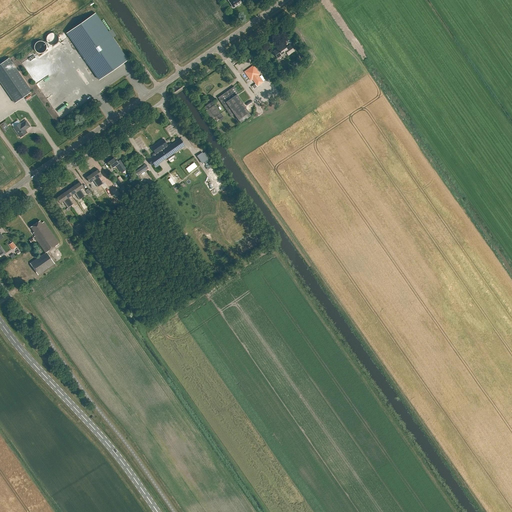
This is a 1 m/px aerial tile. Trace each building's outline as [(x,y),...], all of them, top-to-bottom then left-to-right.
[(66,32),(97,78),(126,58),(95,12),(66,32)] [(273,52),(277,58),(286,52),(288,55),(294,51),(290,45),(286,48),(283,44),(279,47),(280,47),(273,52)] [(31,91),(9,58),(0,63),(0,81),(15,103),(31,91)] [(291,63),(294,67),(301,63),(298,59),(291,63)] [(252,79),(257,86),(263,82),(258,75),(259,74),(253,66),(245,72),(251,80),(252,79)] [(231,117),(234,114),(238,120),(248,112),(236,95),(238,93),(234,86),(218,98),(231,117)] [(207,110),(208,109),(214,118),(217,116),(219,120),(223,117),(220,113),(212,102),(204,107),(207,110)] [(13,128),(20,138),(27,133),(25,130),(30,126),(26,121),(21,124),(20,123),(13,128)] [(153,164),(156,167),(159,165),(158,164),(164,159),(167,157),(167,158),(173,153),(175,151),(176,152),(182,147),(184,145),(184,146),(179,138),(176,140),(177,141),(171,145),(170,144),(168,146),(163,139),(151,147),(155,153),(152,155),(153,156),(147,160),(151,165),(153,164)] [(112,168),(117,164),(120,168),(123,166),(119,161),(118,162),(115,158),(108,163),(112,168)] [(142,167),(135,172),(137,176),(144,171),(145,171),(149,168),(146,164),(142,167)] [(92,173),(100,185),(103,183),(98,177),(102,174),(98,169),(94,172),(92,174),(92,173)] [(86,177),(90,182),(93,180),(97,187),(100,185),(92,173),(92,174),(90,175),(86,177)] [(122,186),(117,179),(113,181),(118,188),(122,186)] [(74,186),(82,198),(84,196),(80,189),(83,187),(80,182),(76,185),(74,186)] [(68,190),(72,195),(74,193),(79,200),(82,198),(74,186),(72,188),(68,190)] [(116,188),(111,192),(116,199),(121,195),(116,188)] [(62,194),(70,206),(71,206),(73,204),(68,198),(72,195),(68,190),(65,193),(63,194),(62,194)] [(57,198),(60,203),(62,201),(67,208),(70,206),(62,194),(60,196),(57,198)] [(59,244),(44,222),(42,223),(40,221),(30,227),(34,232),(33,233),(35,236),(34,236),(45,253),(30,263),(38,275),(54,264),(46,252),(59,244)]
